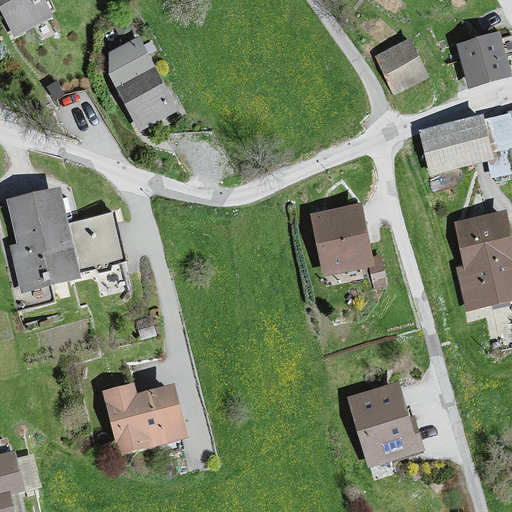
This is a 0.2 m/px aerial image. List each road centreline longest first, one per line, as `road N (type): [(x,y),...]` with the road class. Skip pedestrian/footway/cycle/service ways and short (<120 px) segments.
road 1 (residential): [(0,128),(149,183),(222,197),(394,132)]
road 2 (residential): [(315,0),(364,67),(394,132)]
road 3 (residential): [(394,132),(511,91)]
